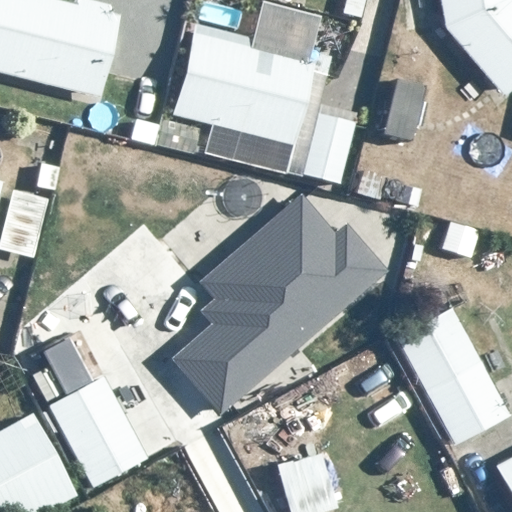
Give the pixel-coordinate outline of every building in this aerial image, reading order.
[(110,17),(102,15),(104,6),(78,0),(70,0),(69,7),(39,0),(0,0),(0,77),(91,99),(110,17)] [(511,4),(510,2),(509,0),(430,0),(434,26),(495,99),(511,84),(511,4)] [(163,118),(282,151),(303,73),(314,76),(328,26),(257,7),(245,51),(185,34),(163,118)] [(347,123),(307,114),(294,178),(334,186),(347,123)] [(41,198),(3,189),(0,201),(0,254),(25,261),(41,198)] [(332,304),(206,216),(126,330),(196,380),(235,324),(291,363),(332,304)] [(501,418),(443,310),(389,338),(447,447),(501,418)] [(139,461),(95,376),(41,405),(84,489),(139,461)] [(0,511),(50,511),(69,503),(26,416),(0,428),(0,511)] [(511,511),(511,456),(487,470),(510,511),(511,511)]
